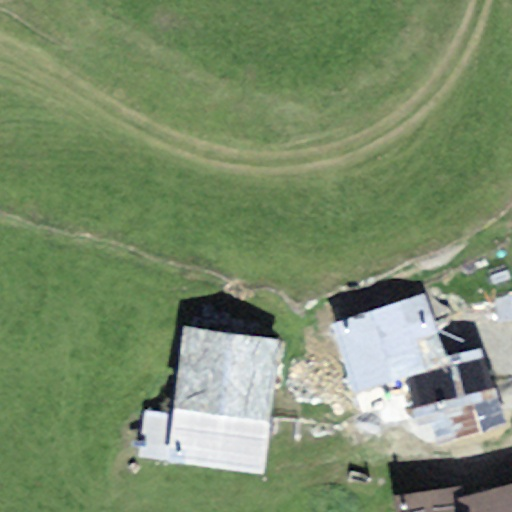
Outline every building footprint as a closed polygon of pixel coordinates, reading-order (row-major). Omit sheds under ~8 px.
[(333,324),(358,394),(403,379),(430,370),(426,357),(420,339),(443,331),(428,290),(333,324)] [(501,322),(511,319),(511,293),(496,297),(501,322)] [(282,340),(186,327),(172,459),(267,473),(282,340)] [(428,416),(438,445),(508,423),(483,347),(459,354),(456,346),(426,357),(430,370),(403,379),(417,420),(428,416)] [(395,495),(398,511),(511,511),(511,483),(465,494),(463,484),(395,495)]
